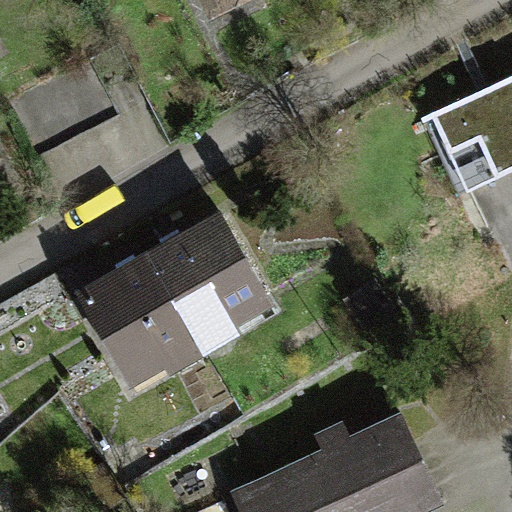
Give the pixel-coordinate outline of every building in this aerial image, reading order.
[(228,0),(247,38),(323,0),(228,0)] [(511,78),(428,122),(475,211),(511,191),(511,78)] [(0,88),(0,185),(44,157),(0,88)] [(254,219),(96,305),(149,401),(307,315),(254,219)] [(403,412),(249,492),(259,511),(454,511),(455,511),(403,412)]
